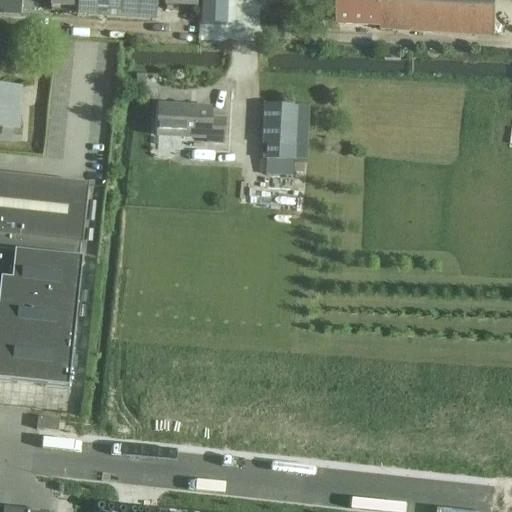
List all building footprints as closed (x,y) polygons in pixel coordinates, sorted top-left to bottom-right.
[(76,13),(76,17),(153,22),(154,0),(49,0),(49,8),(49,12),(76,13)] [(163,0),(164,7),(194,8),(194,0),(163,0)] [(198,0),(198,22),(220,22),(220,0),(198,0)] [(379,29),(379,33),(494,38),(495,0),(338,0),(337,27),(379,29)] [(34,69),(47,70),(48,56),(35,55),(34,69)] [(144,74),(135,74),(135,78),(135,86),(144,86),(144,74)] [(0,88),(0,129),(19,130),(21,89),(0,88)] [(309,108),(262,105),(260,146),(265,146),(263,177),(292,178),(293,148),(306,148),(309,108)] [(209,109),(157,106),(155,138),(206,140),(206,144),(222,145),(223,121),(209,120),(209,109)] [(0,252),(78,260),(86,186),(0,176),(0,252)] [(0,382),(62,390),(78,260),(0,252),(0,382)] [(37,419),(36,431),(58,433),(59,422),(37,419)]
